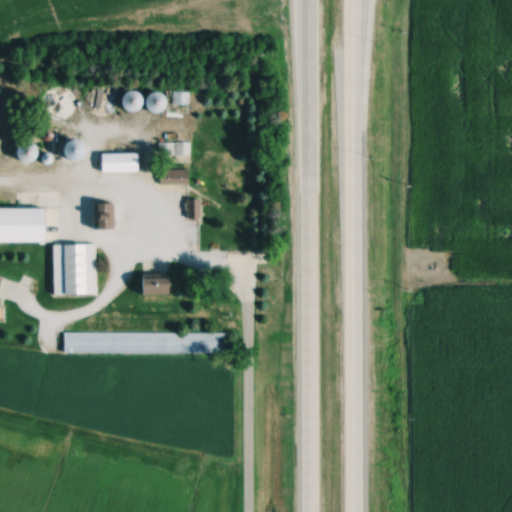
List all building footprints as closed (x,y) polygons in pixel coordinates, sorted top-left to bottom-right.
[(134,112),(146,99),(135,89),(123,103),(134,112)] [(51,91),(51,119),(76,119),(76,91),(51,91)] [(185,104),(185,93),(172,93),(172,104),(185,104)] [(28,164),(35,153),(22,144),(15,154),(28,164)] [(101,172),(140,172),(140,154),(101,154),(101,172)] [(64,192),(0,192),(0,214),(64,214),(64,192)] [(99,296),(99,245),(52,245),(53,296),(99,296)] [(217,354),(218,334),(63,333),(63,354),(217,354)]
